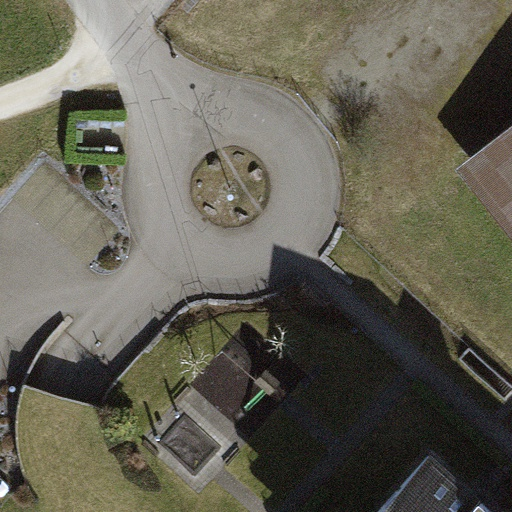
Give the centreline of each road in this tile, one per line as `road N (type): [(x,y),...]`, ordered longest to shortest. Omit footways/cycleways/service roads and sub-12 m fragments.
road 1 (residential): [(180,123),(163,141),(149,187),(162,233),(199,264),(247,269),(290,246),(313,200),(303,147),(261,111)]
road 2 (track): [(0,98),(50,80),(143,0)]
road 3 (residential): [(180,123),(90,0)]
